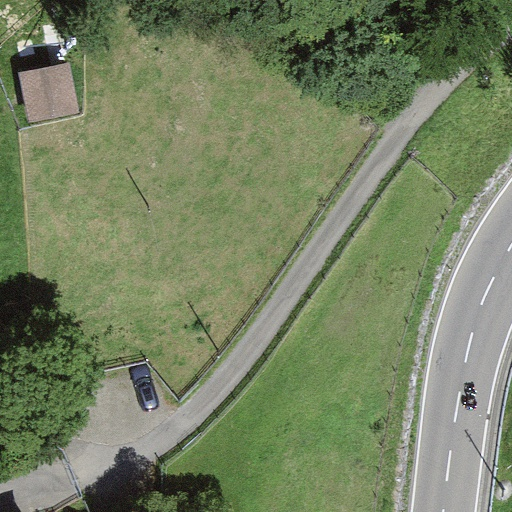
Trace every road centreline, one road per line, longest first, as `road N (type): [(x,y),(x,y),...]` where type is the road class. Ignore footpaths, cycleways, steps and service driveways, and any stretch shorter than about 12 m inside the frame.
road 1 (track): [(511,27),(424,116),(278,321),(191,427),(117,476),(0,491)]
road 2 (secondary): [(444,511),(461,373),(478,313),(511,244)]
